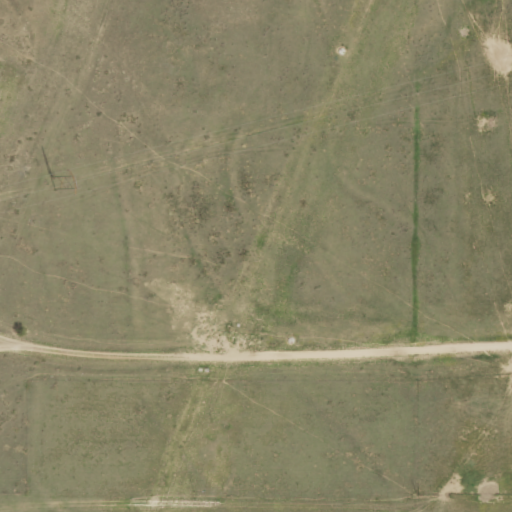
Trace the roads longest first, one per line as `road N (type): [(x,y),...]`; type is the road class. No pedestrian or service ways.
road 1 (residential): [(511,354),(0,332)]
road 2 (residential): [(0,138),(58,0)]
